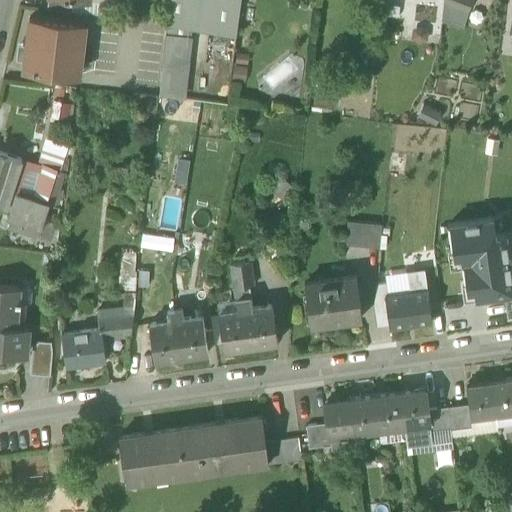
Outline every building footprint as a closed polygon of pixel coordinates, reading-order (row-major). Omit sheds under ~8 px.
[(48,0),(47,7),(71,10),(72,0),(48,0)] [(169,0),(167,22),(191,26),(236,34),(240,0),(169,0)] [(444,0),(444,1),(467,11),(471,4),(475,6),(477,0),(444,0)] [(24,69),(79,76),(85,24),(30,18),(24,69)] [(183,99),(191,26),(167,22),(159,96),(183,99)] [(56,171),(58,172),(62,157),(43,151),(39,165),(39,166),(41,166),(56,171)] [(0,205),(6,207),(9,199),(15,201),(17,194),(23,174),(17,172),(22,159),(0,152),(0,205)] [(39,165),(22,159),(17,172),(23,174),(17,194),(31,198),(41,166),(39,166),(39,165)] [(31,198),(46,203),(56,171),(41,166),(31,198)] [(31,198),(17,194),(15,201),(9,199),(6,207),(6,208),(13,210),(7,227),(50,240),(56,223),(43,219),(47,204),(46,203),(31,198)] [(473,281),(475,297),(511,292),(511,289),(504,233),(495,234),(494,219),(447,226),(451,250),(460,249),(461,261),(460,261),(464,283),(473,281)] [(348,246),(379,250),(383,225),(350,222),(348,246)] [(231,265),(234,289),(251,286),(254,286),(251,262),(239,264),(231,265)] [(407,272),(408,277),(426,275),(425,269),(407,272)] [(389,325),(390,328),(432,323),(426,275),(408,277),(410,292),(387,295),(386,296),(389,325)] [(304,284),(310,326),(360,320),(355,278),(304,284)] [(374,304),(378,327),(389,325),(386,296),(387,295),(386,283),(377,285),(374,304)] [(0,284),(0,324),(25,327),(27,302),(20,301),(20,300),(17,300),(18,286),(0,284)] [(126,297),(124,314),(134,315),(137,292),(126,297)] [(219,313),(224,351),(278,343),(272,305),(253,308),(252,298),(236,300),(238,310),(219,313)] [(182,309),(174,311),(181,357),(208,353),(202,316),(183,318),(182,309)] [(154,361),(181,357),(174,311),(166,312),(168,321),(149,324),(154,361)] [(132,335),(134,315),(124,314),(96,313),(98,329),(101,329),(103,339),(132,335)] [(28,327),(25,327),(0,324),(0,352),(26,355),(28,327)] [(62,334),(67,367),(106,362),(103,339),(101,329),(98,329),(62,334)] [(33,346),(30,373),(41,374),(45,341),(38,341),(33,346)] [(53,351),(51,341),(45,341),(41,374),(50,375),(53,351)] [(511,378),(491,381),(496,415),(511,412),(511,378)] [(471,418),(496,415),(491,381),(466,384),(468,404),(470,418),(471,418)] [(425,390),(400,393),(404,426),(428,423),(429,423),(427,409),(425,390)] [(386,429),(404,426),(400,393),(375,396),(379,430),(386,429)] [(354,433),(379,430),(375,396),(350,399),(354,433)] [(330,436),(354,433),(350,399),(325,402),(327,422),(329,436),(330,436)] [(468,404),(458,405),(461,428),(472,426),(471,418),(470,418),(468,404)] [(451,429),(461,428),(458,405),(448,407),(451,429)] [(450,429),(451,429),(448,407),(437,408),(440,431),(441,431),(450,429)] [(431,432),(440,431),(437,408),(427,409),(429,423),(428,423),(429,432),(431,432)] [(511,412),(496,415),(497,427),(511,424),(511,412)] [(461,428),(451,429),(452,436),(498,430),(497,427),(496,415),(471,418),(472,426),(461,428)] [(262,416),(178,428),(184,469),(200,467),(201,472),(220,469),(219,464),(232,462),(233,467),(252,465),(251,460),(266,458),(266,463),(268,462),(265,442),(262,416)] [(327,422),(317,424),(320,446),(331,445),(330,436),(329,436),(327,422)] [(428,423),(404,426),(406,439),(407,447),(432,443),(431,432),(429,432),(428,423)] [(309,448),(320,446),(317,424),(306,425),(309,448)] [(404,426),(379,430),(381,443),(406,439),(404,426)] [(185,474),(184,469),(178,428),(119,436),(124,477),(137,475),(137,481),(157,478),(156,473),(166,471),(167,477),(185,474)] [(432,443),(451,441),(450,429),(441,431),(431,432),(432,443)] [(268,462),(268,464),(301,460),(299,437),(265,442),(268,462)] [(407,447),(407,454),(452,448),(451,441),(432,443),(407,447)] [(76,465),(79,489),(90,487),(87,464),(76,465)] [(76,469),(62,471),(65,496),(79,494),(76,469)]
